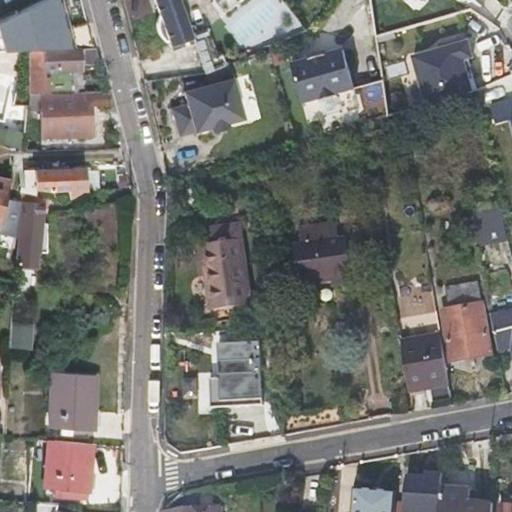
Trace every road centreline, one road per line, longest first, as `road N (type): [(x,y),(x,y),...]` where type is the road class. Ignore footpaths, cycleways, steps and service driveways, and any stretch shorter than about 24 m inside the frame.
road 1 (residential): [(143,473),(149,181),(98,0)]
road 2 (residential): [(143,473),(511,410)]
